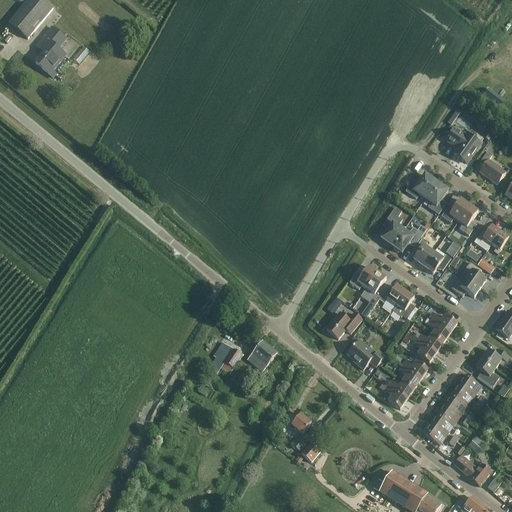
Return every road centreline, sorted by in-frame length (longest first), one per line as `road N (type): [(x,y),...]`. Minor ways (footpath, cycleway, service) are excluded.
road 1 (tertiary): [(279,331),(0,99)]
road 2 (residential): [(479,326),(338,226)]
road 3 (tertiary): [(403,433),(279,331)]
road 4 (residential): [(395,147),(411,148),(511,217)]
road 5 (residential): [(479,326),(403,433)]
road 6 (tertiary): [(501,511),(403,433)]
road 7 (residential): [(279,331),(338,226)]
